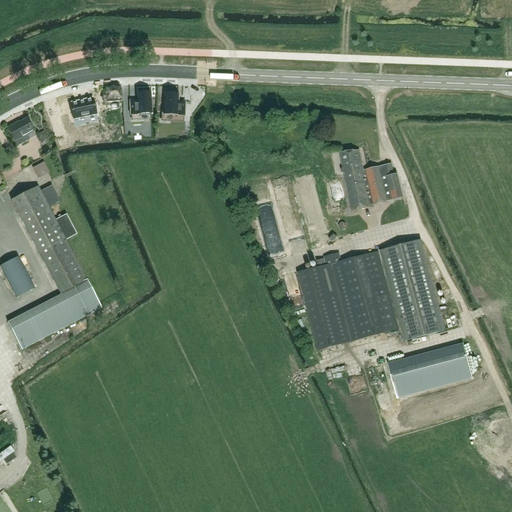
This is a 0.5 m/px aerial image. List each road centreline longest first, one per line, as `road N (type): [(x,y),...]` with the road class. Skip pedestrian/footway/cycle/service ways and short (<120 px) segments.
road 1 (secondary): [(511,85),(201,73)]
road 2 (secondary): [(0,108),(97,73),(201,73)]
road 3 (track): [(417,220),(496,379)]
